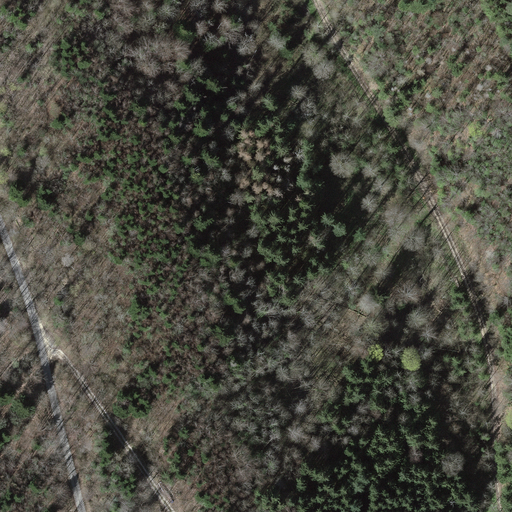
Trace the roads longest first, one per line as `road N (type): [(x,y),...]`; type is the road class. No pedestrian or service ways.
road 1 (track): [(315,0),(466,282),(488,356),(503,511)]
road 2 (track): [(0,222),(82,511)]
road 3 (track): [(34,325),(173,511)]
